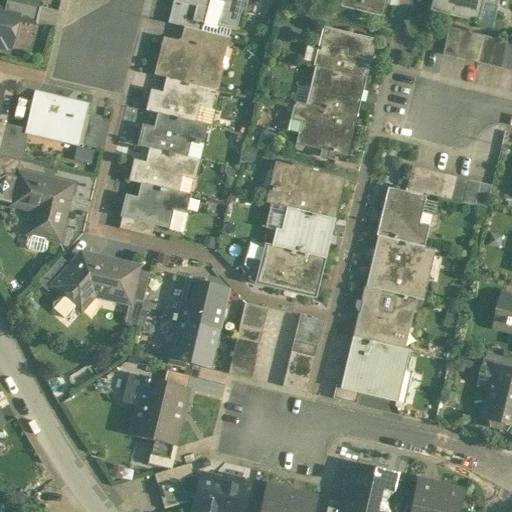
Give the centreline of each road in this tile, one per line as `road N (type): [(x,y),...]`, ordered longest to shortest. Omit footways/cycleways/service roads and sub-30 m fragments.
road 1 (residential): [(271,425),(344,420),(463,451),(511,477)]
road 2 (residential): [(101,511),(0,336)]
